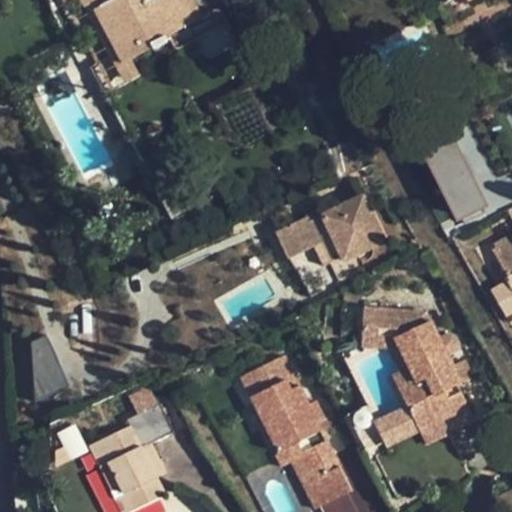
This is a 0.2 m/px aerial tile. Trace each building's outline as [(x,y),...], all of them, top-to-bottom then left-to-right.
[(37,0),(60,42),(74,36),(62,12),(55,0),(37,0)] [(55,0),(62,12),(73,6),(69,0),(55,0)] [(174,36),(173,33),(165,36),(146,3),(150,0),(69,0),(73,6),(77,4),(84,0),(89,0),(125,63),(146,52),(148,55),(161,48),(160,44),(174,36)] [(135,81),(125,63),(89,0),(84,0),(77,4),(121,88),(135,81)] [(173,33),(183,28),(196,21),(184,0),(150,0),(146,3),(165,36),(173,33)] [(107,111),(126,147),(136,141),(117,105),(107,111)] [(492,205),(464,143),(435,157),(462,218),(492,205)] [(321,209),(275,231),(288,258),(313,245),(335,236),(345,258),(386,238),(364,194),(323,214),(321,209)] [(326,267),(345,258),(335,236),(313,245),(326,267)] [(511,237),(502,243),(511,263),(511,237)] [(457,367),(430,312),(367,308),(366,333),(400,335),(423,379),(405,388),(413,404),(426,429),(427,432),(476,409),(465,385),(457,367)] [(366,333),(365,344),(390,346),(403,371),(397,373),(405,388),(423,379),(400,335),(366,333)] [(53,334),(27,342),(43,396),(69,388),(53,334)] [(244,367),(281,443),(298,435),(304,449),(327,496),(322,499),(328,511),(363,511),(350,485),(355,483),(326,423),(322,414),(328,410),(319,390),(312,393),(288,346),(244,367)] [(468,362),(457,367),(465,385),(477,380),(468,362)] [(93,441),(103,466),(114,462),(136,511),(168,497),(158,476),(169,469),(156,440),(180,428),(166,398),(131,414),(135,421),(93,441)] [(426,429),(413,404),(377,421),(390,446),(426,429)] [(427,432),(433,444),(482,421),(476,409),(427,432)] [(333,419),(328,410),(322,414),(326,423),(333,419)] [(78,424),(60,432),(72,458),(90,450),(78,424)] [(285,461),(294,456),(304,449),(298,435),(281,443),(277,445),(285,461)] [(304,449),(294,456),(316,501),(322,499),(327,496),(304,449)] [(114,462),(103,466),(124,511),(132,511),(136,511),(114,462)]
